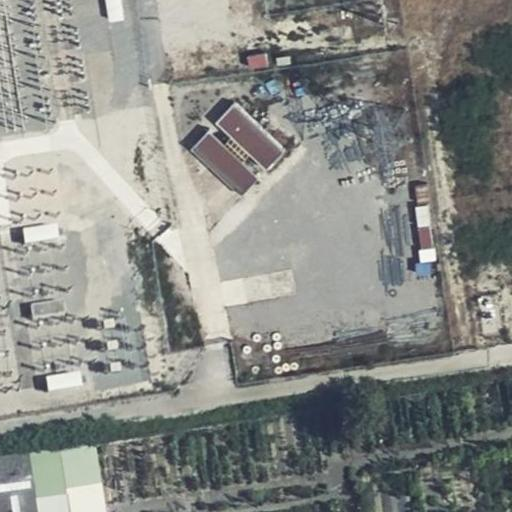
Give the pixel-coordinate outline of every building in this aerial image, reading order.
[(120,0),(104,0),(107,22),(122,20),(120,0)] [(286,150),(234,103),(215,123),(267,171),(286,150)] [(257,176),(208,131),(190,150),(240,195),(257,176)] [(53,227),(18,232),(21,248),(56,242),(53,227)] [(62,302),(28,306),(29,321),(64,316),(62,302)] [(76,376),(42,381),(44,396),(78,391),(76,376)] [(32,511),(31,493),(97,483),(93,447),(0,461),(0,511),(32,511)] [(101,511),(99,487),(64,493),(64,498),(32,503),(33,511),(101,511)]
